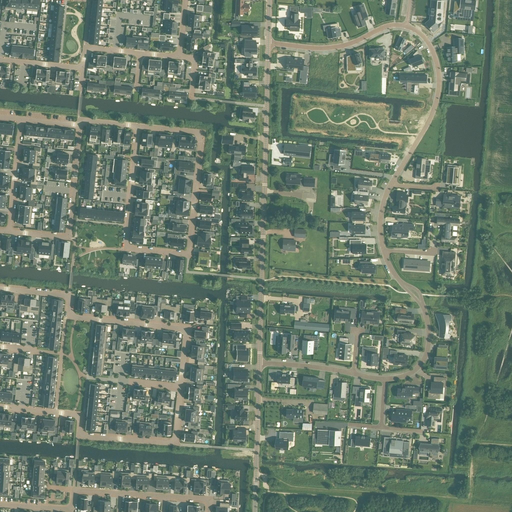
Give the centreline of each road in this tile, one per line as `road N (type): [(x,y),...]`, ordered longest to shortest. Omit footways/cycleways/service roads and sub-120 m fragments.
road 1 (unclassified): [(259,363),(268,41)]
road 2 (residential): [(181,388),(187,327),(68,315),(70,295),(0,288)]
road 3 (residential): [(175,445),(80,435),(82,415),(0,406)]
road 4 (residential): [(139,126),(202,132),(189,254)]
road 5 (residential): [(189,254),(126,248),(139,126)]
road 6 (residential): [(405,27),(430,48),(438,86),(428,121),(391,183)]
road 7 (residential): [(9,232),(69,238),(81,125)]
road 8 (residential): [(384,379),(416,370),(428,335),(419,300),(382,250)]
road 9 (unclassified): [(254,511),(259,363)]
road 10 (residential): [(268,41),(342,46),(405,27)]
